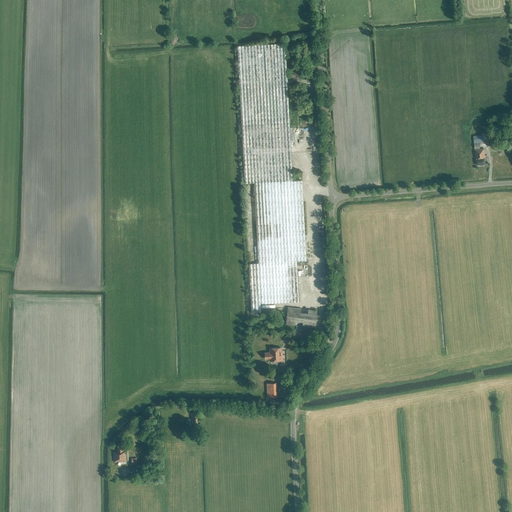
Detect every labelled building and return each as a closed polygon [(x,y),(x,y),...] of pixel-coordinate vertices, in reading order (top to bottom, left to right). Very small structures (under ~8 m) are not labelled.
[(293,181),(285,44),(237,46),(244,183),(254,183),(259,263),(249,264),(251,313),(261,312),(261,304),(299,302),(297,261),(306,261),(302,180),(293,181)] [(474,150),(476,165),(485,164),(484,158),(485,158),(484,149),(480,149),(480,143),(482,143),(482,144),(488,144),(487,133),(482,134),(482,136),(473,136),(474,143),(479,142),(480,143),(474,143),(474,150)] [(308,313),(301,312),(301,308),(288,307),(286,325),(295,326),(295,322),(303,323),(302,327),(316,328),(317,315),(317,310),(308,309),(308,313)] [(282,352),(281,348),(270,348),(270,352),(264,353),(265,359),(270,358),(270,361),(283,360),(283,352),(282,352)] [(268,397),(276,396),(276,383),(267,384),(268,397)] [(123,451),(123,446),(117,446),(117,452),(113,452),(114,462),(126,461),(126,451),(123,451)]
